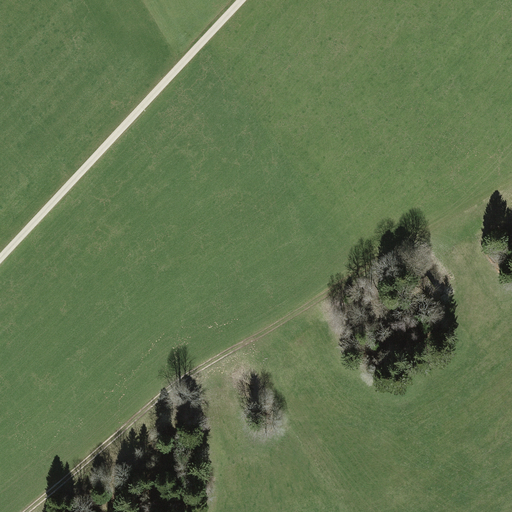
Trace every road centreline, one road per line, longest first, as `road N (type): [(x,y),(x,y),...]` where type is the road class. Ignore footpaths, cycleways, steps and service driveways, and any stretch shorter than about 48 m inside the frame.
road 1 (track): [(27,511),(200,374),(511,196)]
road 2 (unclassified): [(0,257),(240,0)]
